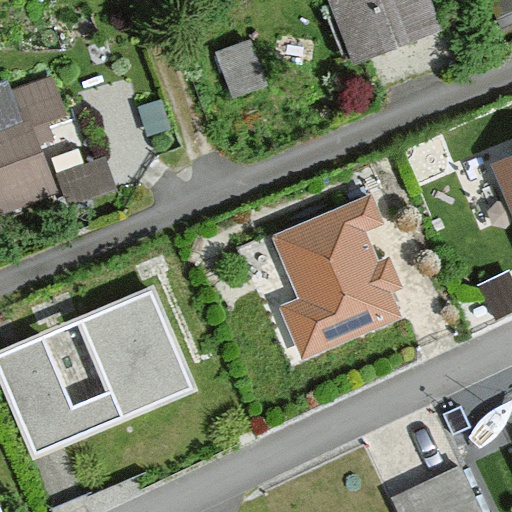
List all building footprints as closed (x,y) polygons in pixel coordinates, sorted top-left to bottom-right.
[(324,0),(351,71),(441,38),(426,0),(324,0)] [(0,218),(57,197),(17,90),(0,96),(0,218)] [(511,164),(494,172),(511,214),(511,164)] [(283,316),(306,368),(400,326),(389,302),(398,298),(387,273),(377,277),(361,242),(381,233),(370,208),(272,252),(298,310),(283,316)] [(152,292),(0,359),(0,383),(38,467),(198,395),(152,292)] [(418,511),(478,511),(494,506),(475,456),(407,482),(418,511)]
